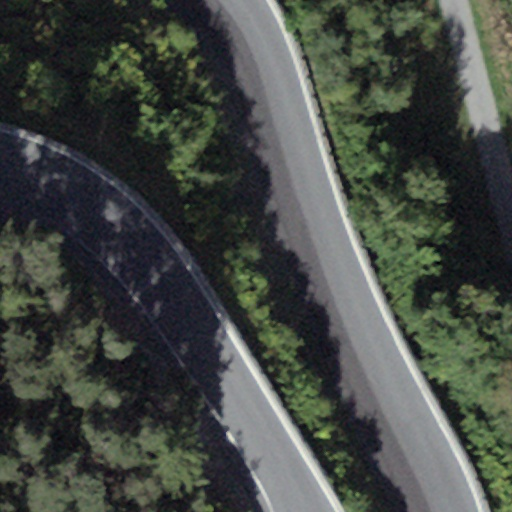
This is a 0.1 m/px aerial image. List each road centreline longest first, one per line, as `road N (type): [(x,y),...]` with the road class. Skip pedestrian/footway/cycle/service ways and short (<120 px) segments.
road 1 (tertiary): [(223,0),(252,46),(330,267),(443,511)]
road 2 (tertiary): [(303,511),(273,453),(119,237),(76,197),(0,162)]
road 3 (track): [(455,0),(511,213)]
